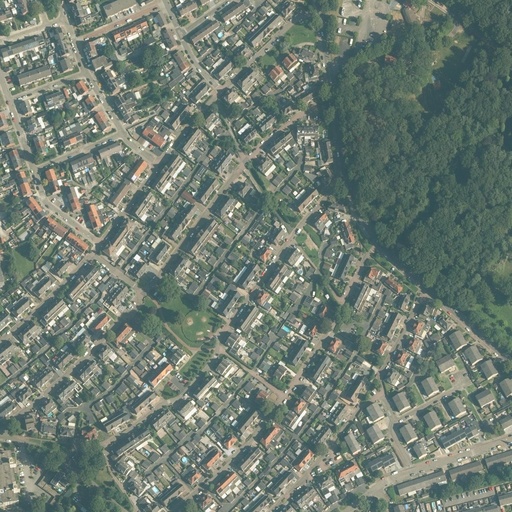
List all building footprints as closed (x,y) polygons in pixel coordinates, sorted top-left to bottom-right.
[(123,0),(117,3),(122,13),(129,9),(125,0),(123,0)] [(133,0),(125,0),(129,9),(137,6),(133,0)] [(406,8),(403,12),(407,13),(416,0),(405,0),(406,1),(403,6),(406,8)] [(282,6),(290,14),(295,9),(287,1),(282,6)] [(20,10),(27,7),(25,2),(18,4),(20,10)] [(188,5),(192,12),(197,9),(193,2),(188,5)] [(110,6),(115,16),(122,13),(117,3),(110,6)] [(188,5),(187,3),(181,5),(183,8),(186,15),(192,12),(188,5)] [(236,8),(241,15),(246,12),(245,10),(249,7),(248,5),(244,3),(241,5),(236,8)] [(3,11),(6,21),(12,19),(8,8),(6,9),(4,4),(1,5),(1,7),(2,7),(1,7),(3,10),(3,11)] [(83,11),(87,10),(88,9),(87,7),(81,9),(80,6),(71,9),(73,15),(82,12),(83,11)] [(107,19),(115,16),(110,6),(103,9),(107,19)] [(285,19),(290,14),(282,6),(277,11),(285,19)] [(27,7),(20,10),(22,16),(29,13),(27,7)] [(181,18),(186,15),(183,8),(177,11),(181,18)] [(236,19),(241,15),(236,8),(231,11),(236,19)] [(231,22),(236,19),(231,11),(226,15),(230,21),(231,22)] [(82,12),(73,15),(75,21),(84,18),(82,12)] [(95,14),(80,21),(75,22),(77,28),(84,26),(86,26),(88,26),(89,23),(88,21),(96,17),(95,14)] [(269,19),(277,26),(281,22),(274,14),(269,19)] [(156,25),(165,21),(162,15),(155,18),(153,15),(147,18),(148,22),(153,19),(156,25)] [(225,25),(230,21),(226,15),(221,19),(225,25)] [(272,31),(277,26),(269,19),(265,23),(272,31)] [(139,23),(142,31),(148,29),(144,21),(144,20),(139,23)] [(160,32),(161,32),(160,29),(161,29),(167,26),(165,21),(156,25),(158,30),(155,31),(151,33),(153,36),(160,32)] [(138,35),(137,33),(142,31),(139,23),(133,25),(133,26),(137,35),(138,35)] [(210,26),(214,32),(219,28),(215,23),(210,26)] [(272,31),(265,23),(260,28),(268,36),(273,31),(272,31)] [(128,29),(132,37),(137,35),(133,26),(128,29)] [(209,35),(214,32),(210,26),(205,30),(209,35)] [(263,40),(268,36),(260,28),(255,32),(263,40)] [(54,38),(62,35),(60,30),(56,32),(55,29),(48,31),(49,35),(52,33),(54,38)] [(123,31),(127,40),(132,37),(128,29),(123,31)] [(127,40),(123,31),(122,30),(117,32),(121,41),(121,40),(122,44),(128,41),(127,40)] [(204,39),(209,35),(205,30),(200,33),(204,39)] [(165,40),(172,37),(169,31),(161,34),(160,32),(153,36),(154,38),(157,36),(158,38),(161,36),(163,41),(165,40)] [(115,43),(121,41),(117,32),(112,35),(115,43)] [(258,44),(263,40),(255,32),(251,36),(258,44)] [(199,42),(204,39),(200,33),(195,37),(199,42)] [(253,49),(258,44),(251,36),(246,41),(253,49)] [(167,45),(174,42),(172,37),(165,40),(167,45)] [(201,44),(199,42),(195,37),(190,40),(193,46),(196,44),(197,47),(201,44)] [(40,51),(46,49),(45,48),(48,47),(45,40),(43,41),(42,38),(37,40),(40,51)] [(146,41),(148,46),(155,43),(153,38),(146,41)] [(31,42),(34,50),(37,49),(39,53),(41,52),(40,51),(37,40),(31,42)] [(57,48),(66,46),(64,40),(56,43),(53,44),(54,47),(53,47),(53,50),(57,48)] [(98,53),(97,52),(96,49),(95,46),(105,42),(104,40),(92,44),(92,45),(84,48),(87,57),(98,53)] [(36,55),(36,53),(35,53),(34,50),(31,42),(26,43),(29,52),(30,56),(36,55)] [(174,42),(167,45),(170,51),(177,48),(174,42)] [(29,52),(26,43),(23,45),(22,43),(21,44),(25,57),(27,56),(26,53),(29,52)] [(26,58),(25,57),(21,44),(19,44),(19,46),(16,47),(19,57),(20,57),(19,55),(22,54),(23,57),(24,59),(26,58)] [(237,49),(245,57),(250,52),(242,44),(237,49)] [(57,54),(67,51),(66,46),(57,48),(58,51),(57,51),(57,54)] [(17,58),(19,57),(16,47),(11,49),(13,57),(17,56),(17,58)] [(240,61),(245,57),(237,49),(233,53),(240,61)] [(3,60),(8,58),(6,50),(0,52),(1,55),(0,55),(0,59),(1,63),(4,62),(3,60)] [(303,62),(308,52),(304,50),(303,51),(300,50),(300,52),(297,50),(294,56),(296,59),(303,62)] [(57,54),(55,55),(58,63),(67,60),(66,57),(69,56),(67,51),(57,54)] [(98,53),(87,57),(90,64),(102,58),(101,54),(100,55),(98,52),(97,52),(98,53)] [(308,52),(303,62),(309,65),(314,64),(316,59),(313,58),(314,56),(311,55),(311,54),(308,52)] [(167,67),(183,58),(179,53),(173,57),(174,59),(171,61),(171,62),(164,66),(166,68),(167,67)] [(286,60),(293,68),(298,63),(291,56),(286,60)] [(104,58),(103,59),(91,64),(95,73),(103,69),(104,72),(112,68),(111,65),(109,66),(107,60),(105,61),(104,58)] [(175,70),(186,64),(183,58),(167,67),(169,70),(173,67),(175,70)] [(225,65),(230,70),(234,67),(229,61),(230,61),(227,58),(223,62),(225,65)] [(69,60),(64,62),(60,63),(63,74),(72,71),(71,68),(73,67),(71,63),(70,63),(69,60)] [(289,72),(293,68),(286,60),(281,64),(289,72)] [(226,74),(230,70),(225,65),(223,62),(218,66),(226,74)] [(180,83),(180,82),(184,79),(181,74),(189,69),(186,64),(175,70),(172,71),(174,74),(171,76),(174,81),(168,85),(171,92),(180,83)] [(307,73),(317,71),(316,65),(306,67),(307,73)] [(223,78),(226,74),(218,66),(214,70),(217,73),(217,72),(223,78)] [(37,71),(41,81),(43,80),(44,81),(49,80),(48,78),(51,77),(48,67),(37,71)] [(273,72),(280,80),(285,76),(278,68),(273,72)] [(219,82),(223,78),(217,72),(217,73),(214,70),(210,74),(213,77),(213,76),(219,82)] [(254,79),(257,82),(257,81),(261,78),(258,75),(252,70),(248,74),(254,79)] [(38,81),(41,81),(37,71),(27,74),(30,84),(33,83),(34,85),(38,83),(38,81)] [(312,82),(319,81),(318,78),(319,78),(317,71),(307,73),(309,82),(312,82)] [(30,84),(27,74),(17,78),(15,72),(13,73),(16,83),(18,82),(20,88),(23,87),(23,88),(28,87),(28,85),(30,84)] [(113,80),(116,78),(112,72),(109,73),(109,72),(101,77),(106,84),(113,80)] [(275,84),(280,80),(273,72),(268,76),(275,84)] [(252,86),(257,82),(254,79),(248,74),(245,77),(252,86)] [(248,89),(252,86),(245,77),(241,81),(246,86),(245,87),(248,90),(248,89)] [(109,89),(122,81),(120,78),(115,82),(113,80),(106,84),(109,89)] [(122,81),(109,89),(112,95),(120,90),(118,88),(130,80),(128,78),(125,79),(122,81)] [(198,85),(207,93),(210,90),(205,84),(206,84),(203,81),(198,85)] [(251,92),(248,89),(248,90),(245,87),(246,86),(241,81),(237,85),(242,90),(241,91),(245,94),(246,96),(251,92)] [(75,94),(85,88),(82,83),(72,89),(75,94)] [(203,97),(207,93),(198,85),(194,89),(203,97)] [(311,92),(315,99),(319,96),(316,89),(314,85),(309,89),(311,92)] [(85,88),(75,94),(78,98),(81,96),(81,97),(88,93),(85,88)] [(199,101),(203,97),(194,89),(190,94),(193,96),(194,96),(199,101)] [(310,102),(315,99),(311,92),(309,89),(304,92),(310,102)] [(227,94),(234,102),(239,98),(231,90),(227,94)] [(306,104),(310,102),(304,92),(299,95),(301,98),(302,98),(306,104)] [(125,106),(137,102),(135,95),(134,94),(133,93),(132,93),(129,95),(127,96),(125,97),(128,101),(124,103),(122,99),(114,104),(118,110),(125,106)] [(56,96),(59,105),(63,104),(64,104),(64,103),(61,94),(56,96)] [(195,105),(199,101),(194,96),(193,96),(190,94),(186,98),(189,101),(190,100),(195,105)] [(229,107),(234,102),(227,94),(222,99),(229,107)] [(301,107),(306,104),(302,98),(301,98),(299,95),(294,98),(296,101),(297,101),(301,107)] [(54,107),(57,106),(59,105),(56,96),(50,98),(54,108),(54,107)] [(70,108),(75,105),(75,104),(78,102),(75,97),(72,99),(74,101),(68,104),(70,108)] [(46,110),(54,108),(50,98),(45,100),(43,101),(46,110)] [(88,107),(94,103),(91,98),(82,104),(85,109),(88,107)] [(283,105),(289,114),(294,111),(292,107),(289,102),(288,102),(287,101),(283,104),(283,105)] [(132,113),(134,112),(132,109),(138,105),(137,102),(125,106),(118,110),(123,118),(132,113)] [(94,103),(88,107),(89,110),(87,111),(89,114),(97,108),(94,103)] [(72,113),(73,116),(79,112),(75,105),(70,108),(72,113)] [(178,110),(186,116),(190,111),(182,105),(178,110)] [(283,118),(289,114),(283,105),(277,108),(283,118)] [(182,121),(186,116),(178,110),(174,115),(182,121)] [(132,118),(136,117),(134,113),(134,112),(132,113),(123,118),(127,124),(128,123),(127,122),(132,118)] [(266,117),(273,125),(277,123),(276,122),(278,120),(272,112),(266,117)] [(205,118),(213,125),(214,124),(218,120),(210,113),(208,115),(207,115),(205,118)] [(95,124),(104,119),(101,114),(92,119),(95,124)] [(178,126),(182,121),(174,115),(170,120),(178,126)] [(127,122),(128,123),(130,123),(131,125),(139,121),(136,117),(132,118),(127,122)] [(273,126),(273,125),(266,117),(261,121),(268,129),(269,129),(273,125),(273,126)] [(174,131),(178,126),(170,120),(168,118),(165,121),(164,123),(166,125),(174,131)] [(208,131),(213,125),(205,118),(202,121),(202,122),(200,124),(204,128),(208,131)] [(39,125),(37,119),(27,123),(29,128),(39,125)] [(100,127),(107,124),(104,119),(95,124),(94,124),(97,129),(100,127)] [(155,127),(158,123),(153,119),(150,123),(152,125),(149,130),(147,128),(142,136),(146,139),(152,132),(153,130),(156,127),(155,127)] [(268,129),(261,121),(256,125),(262,133),(264,131),(265,132),(268,129)] [(82,141),(79,135),(83,133),(80,127),(78,124),(75,125),(76,128),(70,130),(72,134),(76,144),(82,141)] [(107,124),(100,127),(103,132),(109,129),(107,124)] [(39,125),(29,128),(31,134),(42,130),(40,125),(39,125)] [(244,132),(252,140),(255,137),(254,137),(256,134),(250,127),(245,131),(244,132)] [(65,133),(63,128),(60,129),(61,132),(63,137),(61,138),(58,139),(61,147),(64,146),(65,149),(70,146),(66,136),(65,133)] [(155,146),(166,131),(164,130),(161,134),(158,132),(158,133),(156,135),(151,142),(155,146)] [(191,135),(199,141),(203,136),(194,130),(191,135)] [(166,131),(155,146),(160,149),(165,142),(162,140),(165,136),(168,139),(171,135),(166,131)] [(151,142),(156,135),(152,132),(146,139),(151,142)] [(248,143),(252,140),(244,132),(239,137),(246,145),(248,142),(248,143)] [(289,146),(290,148),(291,148),(295,144),(287,133),(282,138),(289,146)] [(4,143),(12,140),(9,134),(2,137),(4,143)] [(76,144),(72,134),(66,136),(70,146),(76,144)] [(195,146),(199,141),(191,135),(187,140),(195,146)] [(35,146),(46,142),(44,137),(33,140),(35,146)] [(277,142),(284,150),(289,146),(282,138),(277,142)] [(12,140),(4,143),(6,148),(14,146),(12,140)] [(191,151),(195,146),(187,140),(183,145),(191,151)] [(37,151),(44,149),(47,147),(46,142),(35,146),(37,151)] [(279,154),(284,150),(277,142),(272,146),(279,154)] [(113,146),(120,162),(122,162),(120,156),(122,155),(121,152),(122,152),(121,150),(119,147),(118,144),(113,146)] [(187,156),(191,151),(183,145),(179,150),(187,156)] [(117,164),(120,162),(113,146),(108,149),(111,156),(114,155),(117,164)] [(274,158),(279,154),(272,146),(267,150),(274,158)] [(109,158),(111,156),(108,149),(103,151),(109,167),(112,166),(111,163),(109,158)] [(220,158),(228,165),(231,162),(230,161),(232,159),(232,158),(235,155),(229,150),(226,154),(224,152),(220,158)] [(108,167),(109,167),(103,151),(98,153),(98,155),(95,156),(97,162),(101,160),(101,161),(104,159),(108,167)] [(11,160),(18,158),(16,152),(9,155),(9,156),(5,157),(7,161),(11,160)] [(92,175),(93,174),(94,173),(93,170),(93,171),(92,169),(95,168),(90,156),(85,158),(89,169),(90,171),(92,175)] [(137,166),(144,171),(147,166),(140,161),(139,163),(134,160),(135,158),(133,156),(130,161),(132,162),(137,166)] [(171,162),(179,168),(183,163),(175,157),(171,162)] [(84,171),(89,169),(85,158),(80,161),(84,171)] [(228,165),(220,158),(216,163),(224,170),(225,170),(224,170),(228,165)] [(324,160),(320,161),(321,166),(325,166),(325,165),(332,164),(331,158),(324,159),(324,160)] [(260,164),(268,171),(273,166),(265,159),(260,164)] [(82,173),(84,171),(80,161),(75,163),(79,173),(80,176),(82,179),(85,186),(87,184),(84,178),(82,173)] [(176,173),(179,168),(171,162),(167,167),(167,166),(167,167),(176,173)] [(69,165),(74,176),(79,173),(75,163),(69,165)] [(222,173),(224,170),(216,163),(211,169),(214,171),(219,175),(221,173),(222,173)] [(264,176),(268,171),(260,164),(256,169),(264,176)] [(140,175),(144,171),(137,166),(134,170),(140,175)] [(140,175),(134,170),(132,172),(125,167),(123,169),(137,180),(140,175)] [(172,178),(176,173),(167,167),(163,172),(172,178)] [(195,176),(201,181),(208,171),(202,167),(195,176)] [(134,184),(137,180),(123,169),(122,171),(129,177),(127,179),(126,178),(124,181),(129,185),(131,183),(134,184)] [(323,179),(331,181),(332,176),(331,176),(327,169),(321,173),(320,172),(316,174),(318,177),(320,178),(323,179)] [(47,180),(55,177),(53,171),(45,174),(47,180)] [(159,177),(168,184),(172,178),(163,172),(159,177)] [(315,177),(305,173),(303,176),(310,182),(315,177)] [(9,185),(25,179),(24,174),(16,177),(17,179),(14,181),(11,182),(8,183),(8,182),(6,182),(6,183),(7,186),(9,185)] [(48,185),(56,182),(55,177),(47,180),(48,185)] [(156,182),(164,189),(168,184),(159,177),(156,182)] [(16,188),(27,184),(25,179),(9,185),(10,187),(13,186),(15,185),(16,188)] [(206,184),(215,190),(218,185),(210,179),(206,184)] [(329,186),(331,181),(323,179),(318,182),(322,189),(329,185),(329,186)] [(50,190),(58,187),(62,186),(60,181),(56,182),(48,185),(50,190)] [(119,190),(126,195),(129,190),(122,185),(121,187),(116,183),(116,184),(114,182),(112,184),(114,186),(119,190)] [(161,193),(164,189),(156,182),(152,188),(160,194),(161,193)] [(21,193),(29,190),(27,184),(16,188),(16,189),(17,191),(15,192),(12,193),(13,195),(16,194),(21,193)] [(191,184),(190,184),(189,186),(193,189),(196,192),(198,189),(197,189),(191,184)] [(211,195),(215,190),(206,184),(202,189),(211,195)] [(240,189),(249,195),(253,190),(244,184),(240,189)] [(58,187),(50,190),(52,196),(60,193),(58,187)] [(123,199),(116,194),(113,192),(111,194),(106,190),(107,190),(103,187),(101,189),(106,193),(105,193),(119,204),(123,199)] [(306,193),(314,200),(318,196),(310,188),(306,193)] [(207,200),(211,195),(202,189),(198,194),(207,200)] [(245,200),(249,195),(240,189),(236,194),(243,199),(245,200)] [(29,190),(21,193),(23,198),(31,195),(29,190)] [(123,199),(126,195),(119,190),(116,194),(123,199)] [(314,200),(306,193),(303,190),(299,194),(302,197),(309,205),(314,200)] [(183,194),(190,200),(192,198),(184,192),(183,194)] [(110,202),(109,203),(114,206),(116,208),(119,204),(105,193),(104,195),(109,198),(107,200),(110,202)] [(143,199),(151,205),(155,199),(146,193),(143,199)] [(189,203),(190,200),(183,194),(181,196),(189,203)] [(198,194),(195,199),(203,205),(207,200),(198,194)] [(231,206),(234,208),(238,203),(235,201),(234,202),(228,197),(225,201),(231,206)] [(305,209),(309,205),(302,197),(297,202),(305,209)] [(22,214),(36,204),(32,199),(25,204),(27,207),(20,212),(22,214)] [(148,210),(151,205),(143,199),(139,204),(148,210)] [(234,209),(234,208),(231,206),(225,201),(221,206),(231,213),(231,212),(234,209)] [(300,214),(305,209),(297,202),(293,206),(295,208),(300,214)] [(84,209),(82,204),(82,203),(71,207),(73,213),(84,209)] [(32,213),(39,208),(36,204),(22,214),(24,216),(27,214),(29,216),(32,213)] [(144,215),(148,210),(139,204),(135,209),(144,215)] [(336,213),(338,206),(329,204),(328,210),(327,211),(336,213)] [(185,210),(194,216),(198,211),(189,205),(185,210)] [(88,215),(99,211),(98,209),(97,206),(86,210),(88,215)] [(230,213),(231,213),(221,206),(218,210),(224,215),(227,217),(228,217),(230,213)] [(338,206),(336,213),(344,216),(344,215),(346,209),(338,206)] [(32,220),(42,212),(39,208),(32,213),(34,215),(31,218),(32,220)] [(140,220),(144,215),(135,209),(131,214),(140,220)] [(190,221),(194,216),(185,210),(181,215),(190,222),(190,221)] [(224,222),(227,217),(224,215),(218,210),(215,214),(221,219),(220,220),(224,222)] [(89,220),(101,216),(99,211),(88,215),(89,220)] [(42,212),(32,220),(36,225),(46,217),(42,212)] [(324,226),(329,221),(328,220),(322,214),(320,216),(319,216),(316,219),(324,226)] [(190,222),(181,215),(178,220),(186,227),(190,222)] [(105,220),(108,219),(107,217),(102,219),(101,216),(89,220),(91,225),(99,222),(99,223),(105,221),(105,220)] [(255,222),(259,225),(264,218),(260,216),(255,222)] [(9,223),(11,223),(7,218),(2,222),(5,226),(6,225),(9,223)] [(47,232),(54,223),(49,219),(42,229),(47,232)] [(325,227),(324,226),(316,219),(313,222),(314,222),(312,225),(317,230),(319,232),(322,228),(323,229),(325,227)] [(123,225),(133,232),(138,225),(135,222),(133,225),(127,220),(123,225)] [(183,232),(186,227),(178,220),(174,225),(183,232)] [(206,226),(215,233),(219,227),(210,221),(206,226)] [(101,228),(99,223),(99,222),(91,225),(93,231),(101,228)] [(12,227),(9,223),(6,225),(5,226),(6,226),(3,228),(6,231),(12,227)] [(53,233),(58,226),(54,223),(47,232),(45,235),(42,238),(44,240),(47,236),(48,236),(52,231),(53,233)] [(272,234),(281,240),(283,237),(282,236),(284,234),(277,229),(279,226),(275,223),(273,226),(276,228),(272,234)] [(340,234),(350,231),(349,226),(348,227),(347,224),(337,227),(338,229),(337,229),(339,234),(340,234)] [(121,230),(130,236),(133,232),(123,225),(120,229),(121,230)] [(182,232),(183,232),(174,225),(170,230),(178,237),(182,232)] [(58,236),(63,229),(58,226),(53,233),(51,236),(53,238),(52,240),(50,241),(49,244),(51,245),(53,243),(54,241),(58,236)] [(211,238),(215,233),(206,226),(203,231),(211,238)] [(63,229),(58,236),(62,239),(67,233),(63,229)] [(170,230),(169,229),(167,231),(167,232),(166,231),(163,235),(168,238),(168,237),(174,242),(178,237),(170,230)] [(128,239),(130,236),(121,230),(117,235),(126,241),(128,239)] [(203,231),(202,231),(198,236),(207,243),(211,238),(203,231)] [(342,240),(352,236),(350,231),(340,234),(342,240)] [(278,244),(281,240),(272,234),(267,240),(275,246),(277,243),(278,244)] [(70,245),(75,238),(70,235),(65,241),(70,245)] [(126,242),(126,241),(117,235),(114,240),(122,246),(126,242)] [(204,248),(207,243),(198,236),(194,241),(195,242),(195,241),(203,248),(204,248)] [(353,248),(351,245),(354,244),(353,241),(354,240),(352,236),(342,240),(344,247),(346,251),(353,248)] [(74,248),(79,241),(75,238),(70,245),(68,247),(72,250),(74,248)] [(13,240),(8,244),(10,249),(18,247),(13,240)] [(118,251),(122,246),(114,240),(110,245),(118,251)] [(73,259),(84,245),(79,241),(74,248),(76,249),(70,259),(72,260),(73,258),(73,259)] [(161,248),(167,253),(170,249),(164,244),(165,243),(161,241),(158,245),(158,246),(161,248)] [(206,250),(204,248),(203,248),(195,241),(195,242),(191,246),(200,253),(202,255),(206,250)] [(163,257),(167,253),(161,248),(158,246),(154,243),(151,248),(154,250),(163,257)] [(259,252),(268,258),(272,253),(265,248),(257,243),(254,248),(259,252)] [(106,249),(115,256),(118,251),(110,245),(109,244),(106,249)] [(84,245),(73,259),(75,260),(79,255),(81,257),(83,254),(83,255),(88,248),(84,245)] [(196,257),(200,253),(191,246),(187,252),(192,256),(193,255),(196,257)] [(118,258),(118,257),(117,257),(115,256),(106,249),(102,253),(111,260),(111,261),(114,263),(118,258)] [(160,262),(163,257),(154,250),(151,254),(150,255),(154,257),(160,262)] [(288,255),(297,262),(301,256),(299,254),(293,250),(292,252),(291,252),(288,255)] [(264,264),(268,258),(259,252),(255,257),(258,259),(264,264)] [(229,257),(235,261),(235,260),(237,262),(239,259),(231,253),(229,257)] [(157,266),(160,262),(154,257),(150,255),(147,259),(150,262),(151,261),(157,266)] [(293,268),(297,262),(288,255),(286,259),(285,262),(293,268)] [(341,260),(351,265),(354,259),(344,255),(341,260)] [(188,269),(191,271),(194,266),(188,262),(182,258),(178,262),(184,267),(185,266),(188,269)] [(57,266),(65,273),(68,270),(67,269),(69,267),(62,260),(57,266)] [(348,271),(351,265),(341,260),(339,266),(348,271)] [(135,267),(144,274),(146,271),(146,270),(147,268),(144,265),(142,264),(140,266),(138,265),(138,264),(135,262),(132,265),(135,267)] [(175,266),(184,273),(188,269),(185,266),(184,267),(178,262),(175,266)] [(247,269),(256,275),(259,270),(251,264),(250,264),(248,268),(247,269)] [(62,276),(65,273),(57,266),(55,268),(53,267),(51,270),(59,278),(61,275),(62,276)] [(181,278),(184,273),(175,266),(172,271),(178,275),(181,278)] [(288,279),(292,273),(290,271),(289,272),(280,266),(277,271),(285,277),(288,279)] [(346,277),(348,271),(339,266),(336,272),(346,277)] [(141,277),(144,274),(135,267),(134,269),(130,273),(138,279),(140,277),(141,277)] [(88,272),(96,280),(100,275),(92,268),(88,272)] [(252,280),(256,275),(247,269),(243,274),(252,280)] [(374,279),(375,279),(380,281),(383,273),(376,270),(371,271),(374,279)] [(184,280),(181,278),(178,275),(172,271),(169,275),(175,280),(174,280),(177,283),(178,283),(180,285),(184,280)] [(273,277),(282,283),(285,277),(277,271),(273,277)] [(375,282),(374,279),(371,271),(367,273),(367,274),(363,282),(371,285),(373,281),(375,282)] [(91,284),(96,280),(88,272),(84,277),(83,276),(91,284)] [(346,277),(336,272),(334,278),(336,279),(343,282),(346,277)] [(248,286),(252,280),(243,274),(240,280),(248,286)] [(50,288),(54,284),(49,279),(49,278),(47,275),(42,279),(45,282),(50,288)] [(87,289),(91,284),(83,276),(79,281),(87,289)] [(278,288),(280,286),(282,283),(273,277),(269,282),(278,288)] [(46,292),(50,288),(45,282),(42,279),(38,283),(46,292)] [(391,290),(395,284),(389,279),(384,284),(391,290)] [(245,291),(248,286),(240,280),(236,285),(245,291)] [(90,292),(87,289),(79,281),(74,286),(82,293),(83,293),(84,291),(88,295),(89,295),(93,299),(95,297),(90,292)] [(266,287),(274,293),(278,288),(269,282),(266,287)] [(42,295),(46,292),(38,283),(34,287),(37,290),(42,295)] [(395,284),(391,290),(397,295),(398,294),(402,290),(395,284)] [(120,285),(116,290),(124,297),(127,294),(126,294),(128,291),(120,285)] [(369,296),(371,297),(374,291),(362,285),(359,291),(369,296)] [(78,298),(82,293),(74,286),(75,286),(70,291),(78,298)] [(38,299),(42,295),(37,290),(34,287),(30,291),(33,294),(38,299)] [(124,298),(124,297),(116,290),(113,288),(109,293),(111,295),(120,302),(123,298),(124,298)] [(228,296),(236,302),(240,297),(234,293),(236,290),(233,288),(231,291),(231,292),(225,293),(224,294),(228,296)] [(78,299),(78,298),(70,291),(66,295),(74,303),(75,301),(78,299)] [(366,302),(369,296),(359,291),(356,297),(366,302)] [(258,297),(267,304),(271,298),(262,292),(258,297)] [(24,303),(29,308),(33,305),(28,299),(29,298),(26,295),(21,299),(24,302),(24,303)] [(117,306),(120,302),(111,295),(107,301),(114,307),(116,305),(117,306)] [(398,302),(407,306),(409,302),(408,302),(410,299),(403,296),(401,295),(398,302)] [(236,302),(228,296),(226,298),(224,301),(233,308),(236,302)] [(264,308),(267,304),(258,297),(255,303),(261,307),(262,307),(264,308)] [(317,310),(327,315),(330,309),(319,303),(314,300),(308,297),(304,302),(310,306),(317,310)] [(363,307),(366,302),(356,297),(353,303),(363,307)] [(25,312),(29,308),(24,303),(24,302),(21,299),(17,303),(25,312)] [(54,304),(62,312),(67,308),(59,300),(54,304)] [(229,313),(233,308),(224,301),(220,307),(229,313)] [(406,310),(407,306),(398,302),(395,308),(404,313),(405,310),(406,310)] [(21,315),(25,312),(17,303),(12,307),(15,310),(16,310),(21,315)] [(360,313),(363,307),(353,303),(351,308),(360,313)] [(62,312),(54,304),(50,309),(57,317),(58,316),(62,312)] [(229,313),(220,307),(217,304),(213,310),(225,318),(229,313)] [(15,310),(12,307),(8,311),(11,314),(12,313),(17,319),(21,315),(16,310),(15,310)] [(248,313),(256,319),(260,314),(251,307),(248,313)] [(426,309),(429,316),(430,316),(434,317),(435,318),(438,311),(431,307),(426,309)] [(53,321),(57,317),(50,309),(45,313),(53,321)] [(419,318),(426,321),(427,319),(428,316),(429,316),(426,309),(421,310),(422,311),(419,318)] [(324,321),(327,315),(317,310),(315,315),(317,316),(316,317),(324,321)] [(102,319),(107,324),(111,320),(105,315),(106,314),(103,311),(99,316),(102,319)] [(42,320),(39,322),(45,328),(53,321),(45,313),(41,318),(42,320)] [(253,324),(256,319),(248,313),(244,318),(253,324)] [(390,319),(399,324),(402,318),(393,313),(390,319)] [(0,318),(0,332),(11,322),(4,314),(0,318)] [(103,328),(107,324),(102,319),(99,316),(95,320),(103,328)] [(441,329),(448,322),(443,317),(440,320),(437,323),(435,322),(434,324),(436,326),(436,325),(441,329)] [(249,329),(253,324),(244,318),(240,323),(249,329)] [(396,329),(399,324),(390,319),(387,324),(396,329)] [(103,328),(95,320),(91,324),(94,327),(99,332),(103,328)] [(424,332),(427,333),(431,326),(427,324),(426,326),(417,321),(414,327),(424,332)] [(307,328),(316,333),(320,328),(310,322),(307,328)] [(448,322),(441,329),(446,334),(453,326),(448,322)] [(42,340),(47,345),(49,343),(43,336),(48,332),(45,329),(42,331),(40,328),(39,329),(34,323),(30,327),(35,333),(36,332),(38,335),(39,335),(42,339),(42,340)] [(251,331),(249,329),(240,323),(236,328),(245,334),(246,334),(248,336),(251,331)] [(96,336),(99,332),(94,327),(91,324),(87,328),(90,331),(96,336)] [(394,335),(396,329),(387,324),(384,330),(394,335)] [(128,334),(131,337),(135,333),(132,330),(131,331),(126,325),(122,329),(128,335),(128,334)] [(34,339),(38,335),(36,332),(35,333),(30,327),(26,331),(34,339)] [(419,336),(421,337),(424,332),(414,327),(411,333),(419,337),(419,336)] [(313,339),(316,333),(307,328),(304,333),(306,334),(306,335),(313,339)] [(127,341),(131,337),(128,334),(128,335),(122,329),(118,333),(127,341)] [(391,341),(394,335),(384,330),(381,336),(391,341)] [(30,342),(34,339),(26,331),(22,334),(27,340),(30,343),(30,342)] [(86,346),(90,342),(88,339),(91,337),(85,331),(78,339),(86,346)] [(460,332),(455,335),(449,338),(457,351),(467,346),(460,332)] [(123,346),(127,341),(118,333),(115,337),(120,342),(120,343),(123,346)] [(28,344),(30,343),(27,340),(22,334),(18,338),(23,343),(22,344),(25,347),(26,346),(28,344)] [(238,345),(241,348),(243,349),(246,345),(241,341),(241,340),(233,334),(229,339),(237,346),(238,345)] [(116,347),(119,350),(123,346),(120,343),(120,342),(115,337),(111,341),(117,346),(116,347)] [(297,337),(293,343),(297,346),(305,351),(309,346),(303,342),(303,341),(297,337)] [(86,346),(78,339),(74,343),(71,346),(74,349),(77,352),(79,349),(81,351),(86,346)] [(237,353),(241,348),(238,345),(237,346),(229,339),(225,345),(231,349),(234,351),(234,350),(237,353)] [(331,345),(340,350),(343,345),(334,339),(331,345)] [(410,344),(420,349),(423,344),(413,339),(410,344)] [(376,346),(385,351),(388,345),(381,342),(379,341),(376,346)] [(12,352),(15,355),(16,354),(19,352),(20,351),(17,348),(16,349),(12,343),(7,346),(12,352)] [(417,355),(420,349),(410,344),(407,350),(414,354),(415,354),(417,355)] [(337,355),(340,350),(331,345),(327,350),(334,354),(335,354),(337,355)] [(10,359),(11,358),(15,355),(12,352),(7,346),(3,350),(10,359)] [(302,357),(305,351),(297,346),(296,346),(293,351),(302,357)] [(382,357),(385,351),(376,346),(373,351),(375,353),(382,357)] [(109,359),(113,354),(114,354),(106,347),(101,352),(109,359)] [(475,347),(465,353),(468,359),(472,366),(482,361),(475,347)] [(62,354),(70,362),(73,359),(73,358),(75,356),(68,348),(63,354),(62,354)] [(173,354),(181,361),(185,357),(179,351),(177,349),(173,354)] [(6,362),(10,359),(3,350),(0,352),(0,354),(4,359),(3,359),(6,362)] [(298,362),(302,357),(293,351),(289,356),(298,362)] [(105,363),(109,359),(101,352),(97,356),(102,362),(103,361),(105,363)] [(399,358),(408,363),(411,357),(402,352),(399,358)] [(256,362),(257,360),(248,353),(247,354),(251,356),(250,358),(256,362)] [(70,362),(62,354),(58,358),(66,366),(70,362)] [(176,366),(181,361),(173,354),(168,359),(176,366)] [(295,367),(298,362),(289,356),(286,361),(288,363),(295,367)] [(435,364),(437,366),(441,374),(455,367),(449,356),(436,364),(436,363),(435,364)] [(320,362),(329,368),(332,363),(323,357),(320,362)] [(364,361),(358,357),(355,363),(361,366),(364,361)] [(62,369),(66,366),(58,358),(52,363),(60,371),(62,368),(62,369)] [(405,368),(408,363),(399,358),(396,363),(403,367),(405,368)] [(220,366),(228,373),(228,372),(232,368),(230,366),(224,361),(220,366)] [(86,367),(94,375),(99,369),(92,362),(90,364),(89,364),(86,367)] [(325,374),(329,368),(320,362),(316,368),(325,374)] [(491,362),(486,364),(480,367),(484,374),(482,375),(485,381),(487,380),(488,381),(498,375),(491,362)] [(160,367),(168,375),(172,370),(164,363),(160,367)] [(270,367),(266,364),(265,367),(262,371),(266,373),(270,367)] [(274,370),(283,377),(287,371),(283,368),(278,365),(274,370)] [(222,376),(224,378),(228,373),(220,366),(215,371),(221,376),(222,376)] [(90,379),(94,375),(86,367),(82,371),(90,379)] [(163,379),(168,375),(160,367),(155,372),(163,379)] [(41,373),(49,381),(52,378),(51,378),(54,376),(47,368),(41,373)] [(322,379),(325,374),(316,368),(313,373),(322,379)] [(279,382),(283,377),(274,370),(270,376),(273,377),(272,377),(279,382)] [(388,376),(398,381),(401,376),(392,370),(388,376)] [(86,383),(90,379),(82,371),(79,374),(79,375),(77,377),(84,384),(86,383)] [(158,384),(163,379),(155,372),(151,376),(158,384)] [(48,382),(49,381),(41,373),(37,377),(44,385),(48,381),(48,382)] [(318,385),(322,379),(313,373),(309,379),(318,385)] [(128,378),(138,386),(139,385),(135,381),(136,380),(130,375),(128,378)] [(154,388),(158,384),(151,376),(146,381),(154,388)] [(355,382),(364,387),(367,382),(358,376),(355,382)] [(394,387),(398,381),(388,376),(385,382),(392,386),(392,385),(394,387)] [(41,388),(44,385),(37,377),(31,382),(38,390),(40,388),(41,388)] [(206,382),(214,389),(218,384),(210,377),(206,382)] [(237,380),(235,378),(234,378),(233,377),(231,379),(238,385),(240,383),(237,380)] [(136,388),(138,386),(128,378),(126,380),(132,385),(132,384),(136,388)] [(421,384),(425,391),(428,398),(439,392),(432,379),(429,380),(421,384)] [(499,385),(502,390),(507,399),(511,395),(511,383),(510,380),(499,385)] [(71,393),(74,390),(78,394),(82,390),(78,384),(75,386),(72,382),(69,384),(69,383),(66,386),(71,393)] [(212,391),(214,389),(206,382),(202,387),(209,394),(212,391)] [(360,393),(364,387),(355,382),(351,387),(360,393)] [(73,394),(71,393),(66,386),(65,386),(66,387),(61,390),(68,399),(73,394)] [(20,391),(27,400),(32,395),(25,387),(20,391)] [(120,397),(124,393),(125,392),(120,387),(115,392),(120,397)] [(205,398),(209,394),(202,387),(197,391),(205,398)] [(304,393),(313,399),(317,394),(308,387),(304,393)] [(357,398),(360,393),(351,387),(348,392),(357,398)] [(63,403),(68,399),(61,390),(58,393),(58,394),(56,396),(63,404),(63,403)] [(256,395),(264,402),(268,396),(262,392),(260,390),(256,395)] [(22,404),(27,400),(20,391),(15,395),(22,404)] [(144,395),(151,403),(156,399),(149,391),(144,395)] [(193,396),(200,402),(201,403),(205,398),(197,391),(193,396)] [(494,401),(491,395),(489,391),(475,398),(481,409),(494,401)] [(221,396),(226,401),(229,399),(221,392),(219,394),(221,396)] [(353,403),(357,398),(348,392),(344,398),(353,403)] [(309,404),(313,399),(304,393),(301,398),(307,403),(307,402),(309,404)] [(403,394),(397,398),(392,400),(400,413),(410,408),(403,394)] [(151,403),(144,395),(139,399),(146,407),(151,403)] [(260,407),(264,402),(256,395),(252,400),(260,407)] [(7,406),(12,412),(16,409),(11,403),(12,402),(9,399),(5,403),(7,406)] [(146,407),(139,399),(134,403),(141,411),(146,407)] [(45,404),(52,413),(57,408),(50,400),(45,404)] [(295,405),(304,412),(308,407),(308,406),(299,400),(295,405)] [(448,405),(452,412),(456,419),(466,413),(459,400),(448,405)] [(189,414),(189,413),(194,408),(188,401),(185,404),(185,403),(182,406),(189,414)] [(8,416),(12,412),(7,406),(5,403),(0,406),(8,416)] [(141,411),(134,403),(130,407),(137,416),(141,411)] [(47,417),(52,413),(45,404),(40,409),(47,417)] [(336,409),(345,416),(347,413),(346,412),(348,410),(340,404),(339,404),(336,409)] [(366,410),(368,414),(373,423),(383,418),(376,404),(366,410)] [(298,415),(300,417),(304,412),(295,405),(291,411),(298,415)] [(184,419),(189,414),(182,406),(179,409),(179,410),(177,412),(184,419)] [(250,409),(246,414),(255,421),(259,416),(255,413),(250,409)] [(344,416),(345,416),(336,409),(332,414),(332,415),(341,422),(341,421),(344,416)] [(118,414),(124,424),(129,421),(124,411),(118,414)] [(164,413),(160,416),(168,424),(173,419),(167,411),(164,413)] [(286,418),(295,424),(299,419),(290,412),(286,418)] [(33,420),(35,420),(34,417),(35,417),(34,413),(29,415),(29,418),(24,419),(25,425),(33,423),(33,420)] [(424,418),(427,425),(431,432),(441,426),(434,413),(424,418)] [(118,427),(124,424),(118,414),(113,418),(118,427)] [(242,418),(251,426),(255,421),(246,414),(242,418)] [(338,425),(341,422),(332,415),(328,419),(328,420),(329,421),(329,422),(336,427),(338,424),(338,425)] [(163,428),(168,424),(160,416),(156,420),(156,419),(156,420),(163,428)] [(113,430),(118,427),(113,418),(107,421),(113,430)] [(246,430),(251,426),(242,418),(238,423),(246,430)] [(291,429),(295,424),(286,418),(282,423),(288,428),(289,428),(291,429)] [(162,428),(163,428),(156,420),(152,422),(153,423),(151,425),(157,433),(159,432),(162,428)] [(504,431),(509,428),(505,420),(499,423),(504,431)] [(113,430),(107,421),(102,424),(107,434),(113,430)] [(469,430),(473,438),(479,435),(477,432),(481,430),(476,421),(473,423),(467,426),(469,430)] [(48,435),(49,424),(42,422),(40,433),(43,433),(43,434),(48,435)] [(36,423),(33,423),(25,425),(26,432),(31,431),(32,434),(38,432),(36,423)] [(242,435),(246,430),(238,423),(234,428),(242,435)] [(49,424),(48,435),(52,436),(52,435),(55,435),(57,425),(49,424)] [(66,438),(68,427),(61,426),(60,437),(66,438)] [(276,435),(279,437),(283,433),(280,430),(279,431),(274,426),(270,430),(276,435)] [(376,426),(372,429),(366,432),(373,445),(384,440),(376,426)] [(417,439),(412,430),(410,426),(400,431),(407,445),(417,439)] [(74,428),(68,427),(66,438),(73,439),(74,428)] [(319,432),(327,439),(330,436),(329,435),(331,433),(323,427),(322,428),(319,432)] [(90,437),(91,440),(92,439),(93,441),(95,441),(96,440),(97,438),(96,437),(98,436),(95,432),(96,431),(94,429),(89,432),(89,434),(90,434),(91,437),(90,437)] [(140,433),(146,442),(151,438),(145,430),(140,433)] [(267,435),(276,442),(279,437),(276,435),(270,430),(267,435)] [(464,433),(463,430),(457,433),(462,442),(467,439),(464,433)] [(468,441),(473,438),(469,430),(464,433),(467,439),(468,441)] [(89,441),(91,440),(90,437),(91,437),(90,434),(89,434),(89,432),(87,433),(82,433),(81,437),(83,437),(83,440),(89,441)] [(327,440),(327,439),(319,432),(314,438),(323,445),(323,444),(327,440)] [(141,446),(141,445),(146,442),(140,433),(135,437),(135,436),(134,436),(141,446)] [(180,442),(183,440),(178,435),(176,433),(174,435),(180,442)] [(456,444),(462,442),(457,433),(452,436),(456,444)] [(224,439),(232,446),(237,441),(229,434),(224,439)] [(263,439),(272,446),(276,442),(267,435),(263,439)] [(347,445),(355,440),(352,435),(344,439),(347,445)] [(135,449),(141,446),(134,436),(129,440),(135,449)] [(451,447),(456,444),(452,436),(446,439),(451,447)] [(320,448),(323,445),(314,438),(310,443),(312,445),(318,450),(320,447),(320,448)] [(232,446),(224,439),(220,443),(222,445),(228,451),(232,446)] [(265,448),(268,451),(272,446),(263,439),(260,443),(265,448)] [(445,450),(451,447),(446,439),(441,442),(445,450)] [(130,453),(135,449),(129,440),(124,444),(130,453)] [(349,450),(358,446),(355,440),(347,445),(349,450)] [(126,456),(130,453),(124,444),(119,448),(123,454),(125,456),(126,456)] [(416,454),(424,450),(421,445),(413,449),(416,454)] [(358,446),(349,450),(352,456),(361,451),(358,446)] [(115,460),(123,454),(119,448),(114,451),(116,454),(110,458),(114,463),(116,461),(115,460)] [(213,455),(218,460),(222,457),(217,451),(218,451),(215,448),(210,452),(213,455)] [(304,455),(310,460),(313,456),(308,451),(305,448),(301,452),(304,455)] [(250,453),(258,461),(262,456),(254,449),(250,453)] [(424,450),(416,454),(419,460),(427,456),(424,450)] [(210,452),(210,451),(206,456),(215,464),(218,460),(213,455),(210,452)] [(306,464),(310,460),(304,455),(301,452),(297,457),(306,464)] [(81,457),(77,453),(72,460),(76,463),(81,457)] [(246,458),(253,465),(258,461),(250,453),(246,458)] [(503,465),(511,463),(508,453),(500,456),(503,465)] [(11,461),(10,454),(0,455),(0,481),(14,479),(13,473),(16,473),(15,469),(15,464),(8,465),(8,462),(11,461)] [(206,456),(204,454),(200,458),(202,460),(205,463),(211,468),(215,464),(206,456)] [(127,464),(124,462),(126,458),(125,457),(124,456),(115,467),(117,469),(116,470),(120,473),(127,464)] [(269,465),(273,461),(268,456),(264,460),(269,465)] [(391,456),(385,459),(390,467),(395,464),(391,456)] [(496,468),(503,465),(500,456),(493,458),(496,468)] [(303,469),(306,464),(297,457),(294,461),(297,464),(303,469)] [(241,463),(249,470),(253,465),(246,458),(241,463)] [(488,470),(496,468),(493,458),(485,461),(488,470)] [(297,464),(294,461),(290,465),(289,464),(283,459),(279,464),(285,468),(287,466),(291,470),(293,468),(299,473),(303,469),(297,464)] [(383,467),(380,462),(379,459),(373,462),(377,470),(383,467)] [(385,459),(380,462),(383,467),(384,470),(390,467),(385,459)] [(207,472),(211,468),(205,463),(202,460),(198,464),(201,467),(202,467),(207,472)] [(372,473),(377,470),(373,462),(368,465),(372,473)] [(472,465),(475,474),(482,472),(479,462),(472,465)] [(245,475),(249,470),(241,463),(237,467),(245,475)] [(354,472),(356,476),(361,473),(359,470),(358,470),(354,463),(350,466),(353,473),(354,472)] [(126,477),(133,469),(127,464),(120,473),(123,475),(124,475),(126,477)] [(467,477),(475,474),(472,465),(464,467),(467,477)] [(350,479),(356,476),(354,472),(353,473),(350,466),(345,469),(350,479)] [(467,477),(464,467),(457,470),(460,479),(467,477)] [(189,474),(196,482),(201,477),(194,469),(189,474)] [(345,482),(350,479),(345,469),(340,471),(344,478),(343,478),(345,482)] [(452,482),(460,479),(457,470),(449,472),(452,482)] [(282,476),(289,483),(294,479),(286,471),(282,476)] [(340,485),(345,482),(343,478),(344,478),(340,471),(335,474),(339,480),(338,481),(340,485)] [(58,473),(50,484),(55,488),(59,483),(65,488),(70,481),(69,481),(62,477),(63,476),(65,476),(58,473)] [(227,478),(234,485),(239,481),(231,473),(227,478)] [(435,475),(438,484),(446,481),(443,473),(435,475)] [(196,482),(189,474),(184,478),(186,480),(191,486),(196,482)] [(430,486),(438,484),(435,475),(428,477),(430,486)] [(285,488),(289,483),(282,476),(277,480),(285,488)] [(423,489),(430,486),(428,477),(420,480),(423,489)] [(230,490),(232,492),(236,487),(234,485),(227,478),(222,482),(230,490)] [(323,481),(328,490),(333,487),(328,478),(323,481)] [(15,486),(14,479),(0,481),(0,508),(3,508),(3,507),(18,504),(17,497),(13,498),(13,495),(19,494),(19,489),(18,489),(18,485),(15,486)] [(281,492),(285,488),(277,480),(273,485),(281,492)] [(415,491),(423,489),(420,480),(412,482),(415,491)] [(133,494),(140,485),(135,481),(135,482),(128,489),(133,494)] [(322,493),(328,490),(323,481),(317,484),(321,491),(322,493)] [(217,486),(225,494),(230,490),(222,482),(217,486)] [(405,485),(408,494),(415,491),(412,482),(405,485)] [(143,483),(140,485),(133,494),(138,498),(145,490),(145,489),(147,487),(143,483)] [(173,487),(180,495),(185,491),(178,483),(173,487)] [(281,492),(273,485),(271,483),(267,488),(268,489),(276,497),(281,492)] [(400,497),(408,494),(405,485),(397,487),(400,497)] [(220,499),(225,494),(217,486),(213,491),(220,499)] [(175,500),(180,495),(173,487),(168,491),(175,500)] [(304,492),(311,501),(317,496),(310,488),(308,490),(307,490),(304,492)] [(68,490),(63,497),(66,499),(67,499),(72,493),(68,490)] [(170,504),(175,500),(168,491),(163,495),(170,504)] [(63,497),(58,493),(56,492),(52,496),(55,498),(60,502),(63,497)] [(306,505),(311,501),(304,492),(304,493),(300,496),(299,496),(299,497),(306,505)] [(82,508),(86,511),(90,511),(93,509),(82,499),(79,496),(79,494),(76,495),(70,500),(76,505),(81,510),(82,508)] [(165,508),(170,504),(163,495),(158,499),(165,508)] [(271,502),(263,495),(259,499),(266,507),(271,502)] [(202,501),(209,509),(214,504),(207,496),(202,501)] [(301,509),(306,505),(299,497),(296,499),(296,500),(294,502),(301,510),(301,509)] [(152,507),(154,505),(151,502),(149,505),(146,502),(146,501),(144,499),(139,505),(142,508),(141,509),(144,511),(151,511),(152,507)] [(266,507),(259,499),(254,504),(261,511),(266,507)] [(203,511),(205,511),(209,509),(202,501),(197,505),(203,511)]
